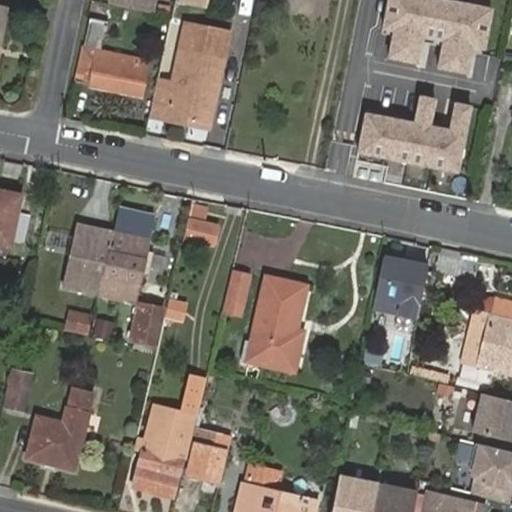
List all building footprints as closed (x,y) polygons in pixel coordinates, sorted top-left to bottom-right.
[(118,0),(117,10),(152,17),(155,0),(118,0)] [(484,51),(491,12),(432,0),(389,0),(383,31),(394,33),(389,60),(417,66),(423,39),(444,43),(438,70),(467,76),(472,49),(484,51)] [(0,51),(9,14),(0,12),(0,51)] [(91,21),(78,84),(141,96),(145,74),(102,66),(110,24),(91,21)] [(172,82),(156,78),(148,116),(166,120),(166,114),(202,121),(210,89),(217,91),(229,32),(185,22),(172,82)] [(209,129),(217,91),(210,89),(202,121),(166,114),(166,120),(209,129)] [(366,116),(358,155),(457,175),(470,109),(456,106),(450,133),(430,129),(435,102),(420,99),(415,126),(366,116)] [(0,194),(0,242),(9,244),(19,199),(0,194)] [(210,206),(195,203),(191,217),(206,221),(210,206)] [(206,221),(191,217),(187,236),(215,243),(220,224),(206,221)] [(105,295),(118,232),(83,225),(69,287),(105,295)] [(152,239),(118,232),(105,295),(139,302),(152,239)] [(436,271),(460,276),(464,259),(440,254),(436,271)] [(428,272),(406,268),(408,262),(387,257),(376,309),(419,318),(428,272)] [(430,266),(408,262),(406,268),(428,272),(430,266)] [(250,274),(232,270),(222,309),(241,313),(250,274)] [(267,274),(252,341),(249,340),(244,361),(255,364),(257,360),(295,370),(304,329),(297,327),(307,284),(267,274)] [(167,311),(144,306),(137,341),(160,346),(167,311)] [(88,334),(92,313),(67,307),(62,329),(88,334)] [(183,315),(168,312),(165,326),(179,330),(183,315)] [(479,367),(511,374),(511,322),(472,313),(460,363),(479,367)] [(109,338),(114,321),(97,316),(92,333),(109,338)] [(31,375),(13,371),(5,407),(23,411),(31,375)] [(37,418),(27,458),(72,470),(87,415),(85,415),(89,402),(72,397),(68,411),(65,410),(62,424),(37,418)] [(511,434),(511,401),(494,397),(486,425),(501,429),(500,432),(511,434)] [(153,417),(151,426),(176,433),(179,424),(153,417)] [(176,433),(151,426),(148,440),(144,454),(136,487),(171,495),(179,462),(183,458),(191,427),(179,424),(176,433)] [(195,446),(187,474),(219,482),(227,453),(230,438),(199,431),(195,446)] [(138,437),(134,452),(144,454),(148,440),(138,437)] [(511,451),(488,446),(478,490),(511,497),(511,494),(511,451)] [(247,487),(275,494),(280,476),(252,469),(247,487)] [(372,511),(377,492),(339,483),(332,511),(372,511)] [(316,511),(318,504),(275,494),(247,487),(243,486),(236,511),(316,511)] [(412,511),(415,501),(377,492),(372,511),(412,511)] [(430,496),(426,511),(484,511),(485,509),(430,496)]
